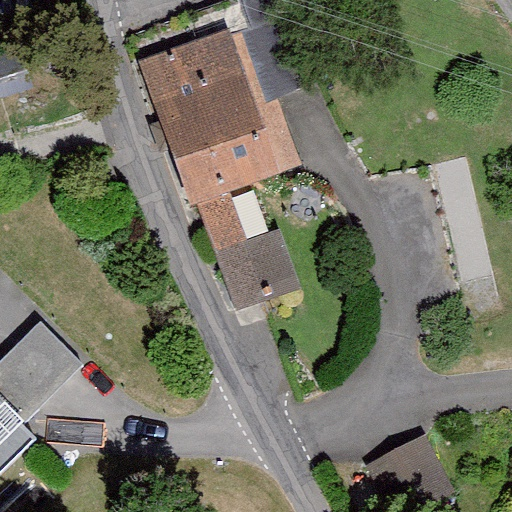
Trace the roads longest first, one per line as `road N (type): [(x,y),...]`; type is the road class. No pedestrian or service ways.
road 1 (unclassified): [(101,0),(128,118),(161,204),(313,511)]
road 2 (unknown): [(273,431),(397,399),(511,390)]
